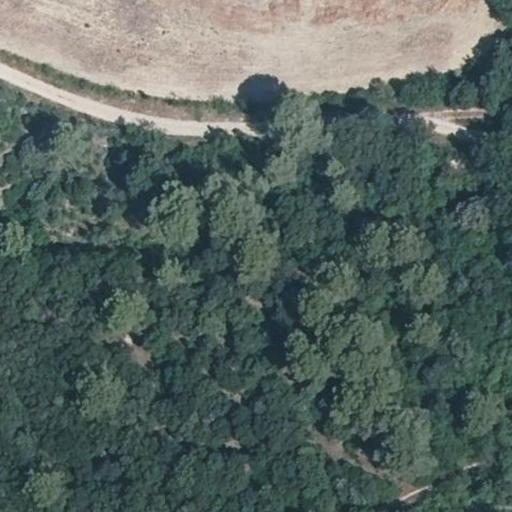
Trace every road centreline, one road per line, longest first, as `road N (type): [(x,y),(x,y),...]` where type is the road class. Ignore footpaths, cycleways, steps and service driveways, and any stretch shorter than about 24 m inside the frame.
road 1 (track): [(0,75),(139,121),(257,134),(359,128),(511,153)]
road 2 (track): [(377,130),(511,113)]
